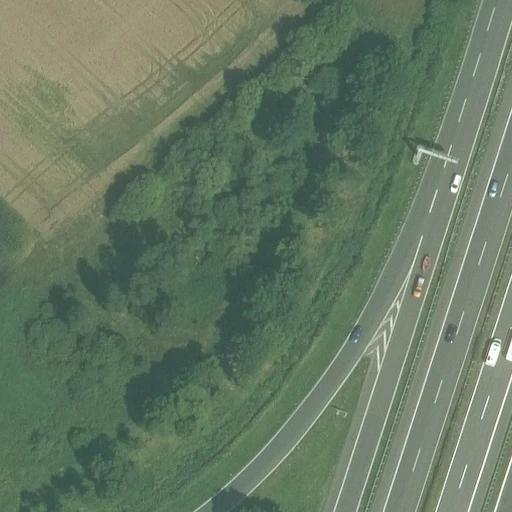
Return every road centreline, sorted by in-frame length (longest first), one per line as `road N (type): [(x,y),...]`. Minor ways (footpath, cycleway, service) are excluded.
road 1 (motorway): [(443,205),(396,296),(336,377),(277,451),(212,511)]
road 2 (motorway): [(511,163),(400,511)]
road 3 (motorway): [(443,205),(345,511)]
road 4 (motorway): [(509,0),(443,205)]
road 5 (motorway): [(452,511),(511,326)]
